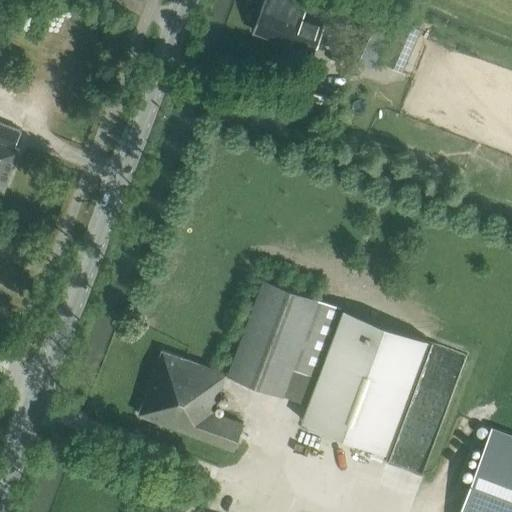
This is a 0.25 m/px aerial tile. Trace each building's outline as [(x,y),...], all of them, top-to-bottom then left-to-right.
[(325,26),(304,19),(310,3),(302,0),(264,0),(254,31),(316,53),(325,26)] [(401,72),(419,31),(402,23),(383,64),(401,72)] [(340,32),(332,54),(348,60),(356,37),(340,32)] [(15,149),(21,132),(0,123),(0,191),(4,193),(20,151),(15,149)] [(429,340),(343,307),(265,278),(229,374),(310,404),(303,425),(386,456),(429,340)] [(236,450),(245,424),(216,411),(222,393),(220,393),(227,374),(164,351),(140,415),(236,450)] [(511,511),(511,438),(491,431),(460,511),(511,511)]
